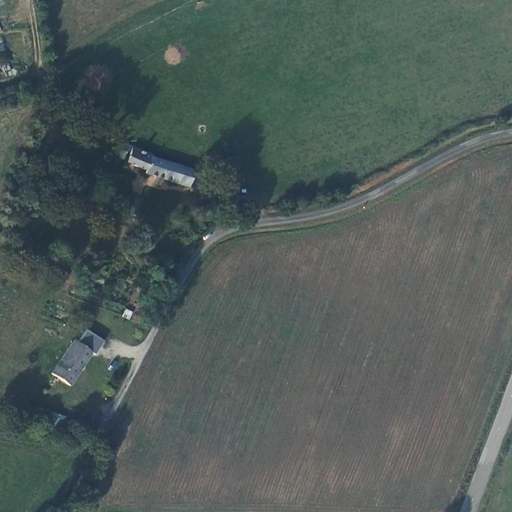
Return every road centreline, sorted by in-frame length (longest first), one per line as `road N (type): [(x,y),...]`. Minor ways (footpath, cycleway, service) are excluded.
road 1 (unclassified): [(511,132),(359,202),(236,224),(208,239),(103,426)]
road 2 (tertiary): [(511,392),(466,511)]
